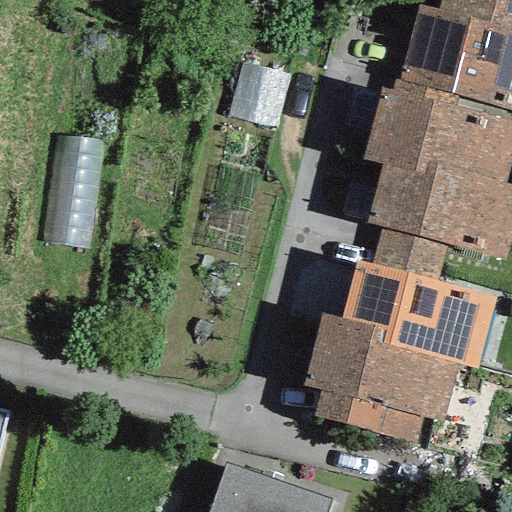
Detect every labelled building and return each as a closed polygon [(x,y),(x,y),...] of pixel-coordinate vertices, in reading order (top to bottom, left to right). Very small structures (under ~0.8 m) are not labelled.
[(511,0),(440,0),(437,12),(511,32),(511,0)] [(511,32),(437,12),(418,6),(398,81),(457,97),(511,112),(511,32)] [(275,129),(288,75),(240,63),(227,118),(275,129)] [(398,81),(394,80),(390,90),(380,87),(362,160),(380,164),(424,175),(427,162),(505,183),(511,156),(511,125),(454,108),(457,97),(398,81)] [(511,230),(511,184),(505,183),(427,162),(424,175),(380,164),(366,222),(383,227),(446,244),(504,260),(511,230)] [(435,282),(446,244),(383,227),(371,265),(435,282)] [(371,265),(355,261),(340,319),(385,331),(382,343),(459,365),(476,370),(495,298),(435,282),(371,265)] [(441,425),(459,365),(382,343),(385,331),(340,319),(319,314),(301,388),(319,393),(314,417),(416,444),(422,418),(441,425)] [(226,464),(208,511),(326,511),(330,500),(226,464)]
